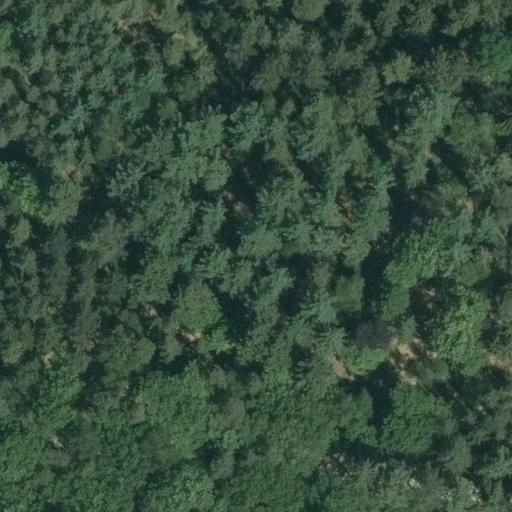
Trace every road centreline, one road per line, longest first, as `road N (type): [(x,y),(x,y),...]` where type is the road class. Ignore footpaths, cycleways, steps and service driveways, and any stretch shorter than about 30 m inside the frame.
road 1 (track): [(0,445),(272,447),(511,500)]
road 2 (unknown): [(511,487),(355,449),(332,457)]
